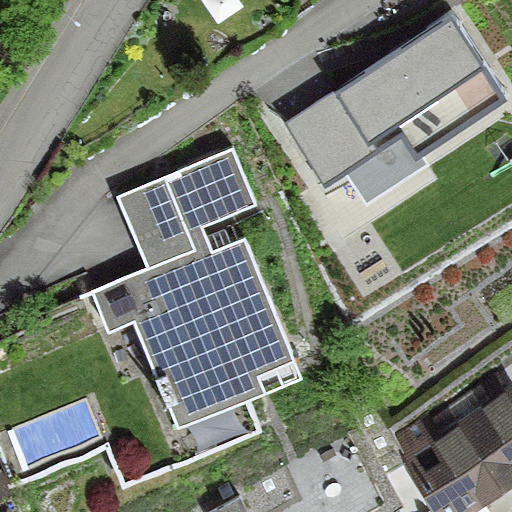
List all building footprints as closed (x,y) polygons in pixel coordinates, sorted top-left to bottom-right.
[(451,23),(340,95),(376,150),(402,133),(418,156),(503,101),(451,23)] [(102,331),(128,320),(175,433),(265,395),(256,374),(290,360),(239,238),(214,248),(206,229),(261,206),(236,148),(119,197),(150,269),(87,296),(102,331)] [(511,268),(482,286),(494,305),(511,294),(511,268)] [(423,415),(391,437),(432,511),(469,511),(481,503),(475,494),(511,467),(511,395),(507,389),(489,401),(476,383),(425,418),(423,415)] [(402,511),(424,500),(391,437),(372,395),(343,411),(336,399),(128,511),(402,511)]
